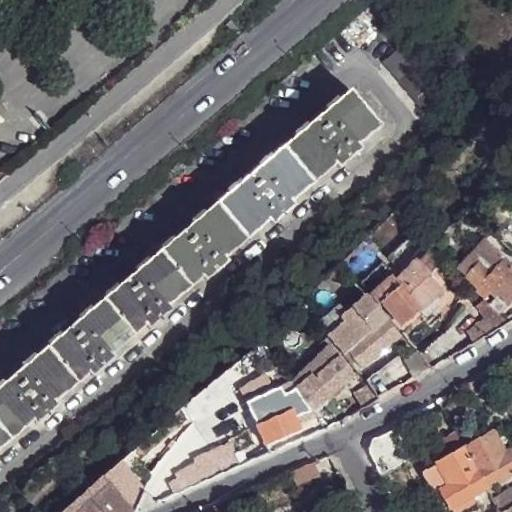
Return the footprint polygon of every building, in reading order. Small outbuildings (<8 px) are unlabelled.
[(405,42),(382,61),(431,120),(453,100),(405,42)] [(339,162),(354,148),(380,126),(349,89),(0,385),(0,447),(35,418),(51,405),(91,371),(107,357),(148,323),(163,310),(205,274),(220,261),(271,219),(287,205),(339,162)] [(356,151),(354,148),(339,162),(341,165),(356,151)] [(289,208),(287,205),(271,219),(274,221),(289,208)] [(483,242),(453,271),(474,291),(491,274),(482,266),(495,253),(483,242)] [(491,274),(504,262),(495,253),(482,266),(491,274)] [(392,293),(382,302),(403,326),(444,291),(431,276),(433,274),(418,257),(395,282),(391,277),(384,283),(392,293)] [(223,264),(220,261),(205,274),(207,277),(223,264)] [(488,305),(497,315),(511,299),(511,269),(504,262),(491,274),(474,291),(483,300),(490,293),(495,298),(488,305)] [(376,274),(361,286),(377,305),(382,302),(392,293),(384,283),(376,274)] [(337,306),(316,324),(327,337),(331,342),(341,355),(357,373),(399,336),(365,298),(345,315),(337,306)] [(166,312),(163,310),(148,323),(151,325),(166,312)] [(471,345),(500,329),(495,322),(487,326),(483,319),(463,330),(471,345)] [(432,368),(449,358),(434,341),(418,352),(419,354),(432,368)] [(331,342),(288,384),(293,390),(298,397),(309,410),(353,374),(339,357),(341,355),(331,342)] [(401,354),(364,382),(373,392),(379,399),(419,376),(405,359),(401,354)] [(419,354),(405,359),(419,376),(432,368),(419,354)] [(109,360),(107,357),(91,371),(93,373),(109,360)] [(293,390),(288,384),(279,391),(285,406),(290,402),(298,397),(293,390)] [(285,406),(279,391),(278,387),(247,409),(250,416),(254,423),(264,444),(297,431),(298,430),(295,424),(290,411),(288,412),(285,406)] [(331,427),(379,399),(373,392),(326,418),(331,427)] [(453,392),(438,400),(444,411),(451,425),(467,415),(453,392)] [(324,430),(309,410),(298,397),(290,402),(302,421),(311,435),(324,430)] [(302,421),(290,402),(285,406),(288,412),(290,411),(295,424),(302,421)] [(53,408),(51,405),(35,418),(37,421),(53,408)] [(451,425),(444,411),(426,421),(438,443),(444,442),(451,455),(464,448),(451,425)] [(254,423),(250,416),(246,418),(249,425),(254,423)] [(302,440),(311,435),(302,421),(295,424),(298,430),(297,431),(302,440)] [(367,448),(379,474),(415,453),(394,425),(371,438),(367,448)] [(494,431),(464,448),(486,488),(511,471),(511,449),(506,453),(494,431)] [(183,491),(245,464),(241,455),(234,458),(229,446),(193,462),(196,467),(188,470),(191,474),(177,480),(183,491)] [(464,448),(451,455),(439,462),(450,485),(441,490),(453,507),(458,504),(460,509),(476,500),(473,495),(486,488),(464,448)] [(430,467),(441,490),(450,485),(439,462),(430,467)] [(314,465),(290,474),(297,489),(320,478),(314,465)] [(102,476),(64,511),(134,511),(120,494),(102,476)] [(511,487),(493,498),(490,494),(484,500),(491,511),(501,511),(511,506),(511,487)]
